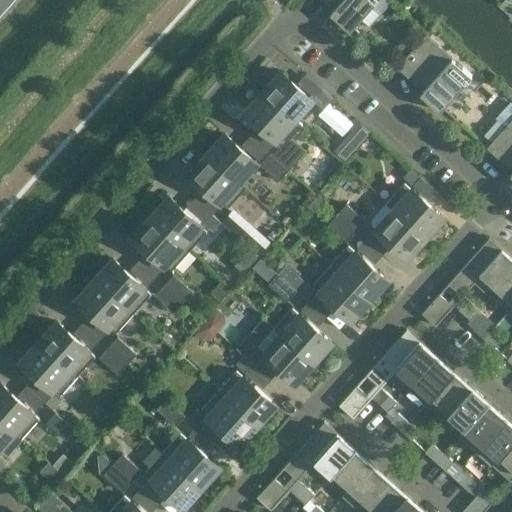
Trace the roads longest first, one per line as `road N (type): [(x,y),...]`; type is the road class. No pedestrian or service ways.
road 1 (residential): [(0,343),(292,15)]
road 2 (residential): [(498,206),(292,15)]
road 3 (residential): [(441,511),(318,405)]
road 4 (residential): [(511,408),(403,311)]
road 5 (residential): [(498,206),(403,311)]
road 6 (residential): [(403,311),(318,405)]
